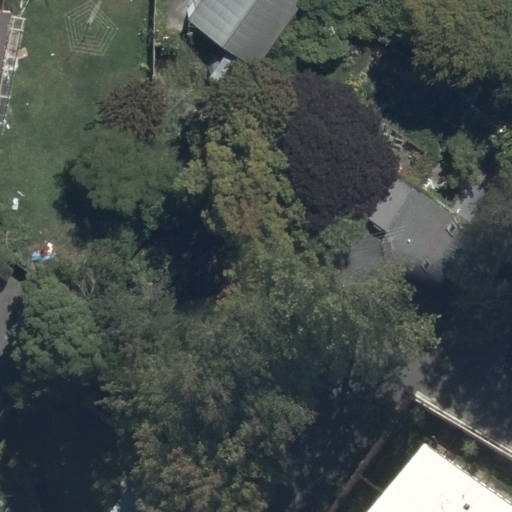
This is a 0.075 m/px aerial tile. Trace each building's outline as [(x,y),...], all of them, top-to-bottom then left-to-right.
[(0,0),(0,65),(11,0),(0,0)] [(290,0),(190,0),(184,10),(255,55),(290,0)] [(353,305),(378,258),(481,314),(511,256),(511,233),(485,219),(493,204),(454,183),(446,198),(359,151),(293,273),(353,305)] [(212,511),(153,469),(121,511),(212,511)] [(427,511),(498,511),(451,479),(427,511)]
